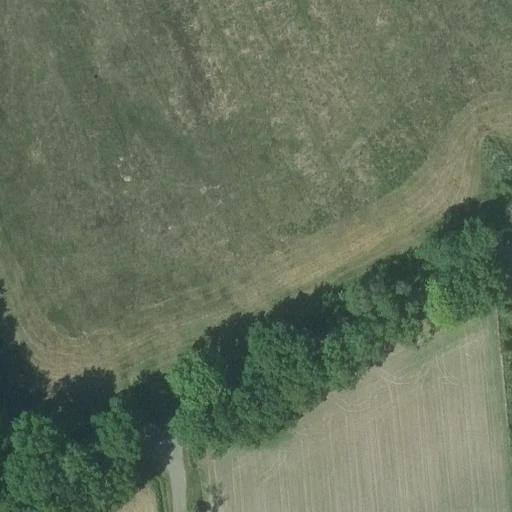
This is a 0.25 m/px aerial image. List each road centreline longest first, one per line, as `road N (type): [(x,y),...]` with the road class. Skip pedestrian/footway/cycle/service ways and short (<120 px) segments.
road 1 (unclassified): [(162,433),(511,236)]
road 2 (unclassified): [(14,511),(162,433)]
